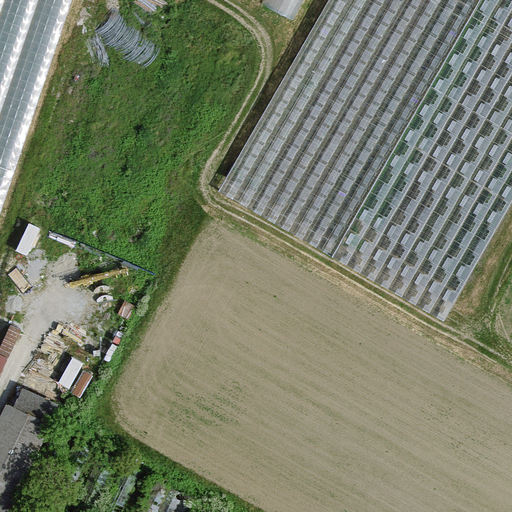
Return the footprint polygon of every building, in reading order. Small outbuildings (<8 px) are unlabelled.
[(0,0),(0,216),(72,0),(0,0)] [(329,0),(218,191),(330,256),(478,0),(329,0)] [(511,204),(511,0),(482,0),(334,258),(445,322),(511,204)] [(60,379),(86,392),(98,366),(73,354),(60,379)] [(0,511),(5,511),(50,420),(7,399),(0,413),(0,511)]
